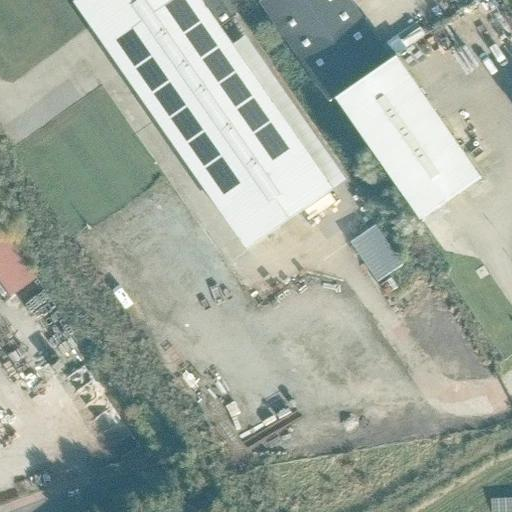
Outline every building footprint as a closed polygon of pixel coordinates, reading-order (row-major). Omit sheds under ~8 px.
[(0,0),(0,18),(43,0),(0,0)] [(349,189),(219,0),(96,0),(94,2),(262,248),(349,189)] [(357,0),(260,0),(331,103),(390,63),(350,5),(357,0)] [(390,63),(331,103),(413,223),(472,183),(390,63)] [(0,231),(0,285),(9,298),(34,280),(0,231)]
